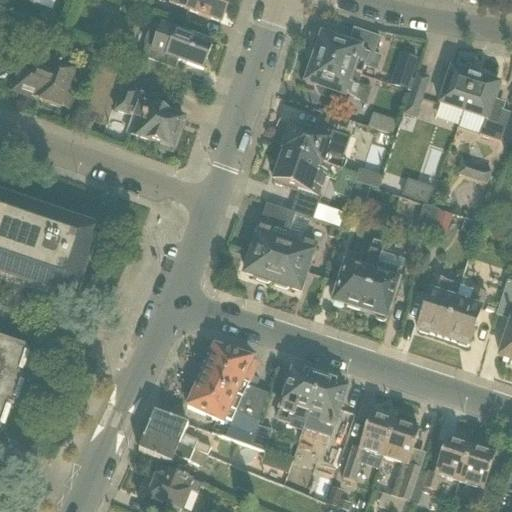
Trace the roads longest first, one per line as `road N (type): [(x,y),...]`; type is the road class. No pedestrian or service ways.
road 1 (residential): [(511,414),(172,304)]
road 2 (residential): [(74,511),(172,304)]
road 3 (residential): [(213,205),(0,129)]
road 4 (residential): [(213,205),(280,0)]
road 5 (residential): [(511,35),(397,18),(339,0)]
